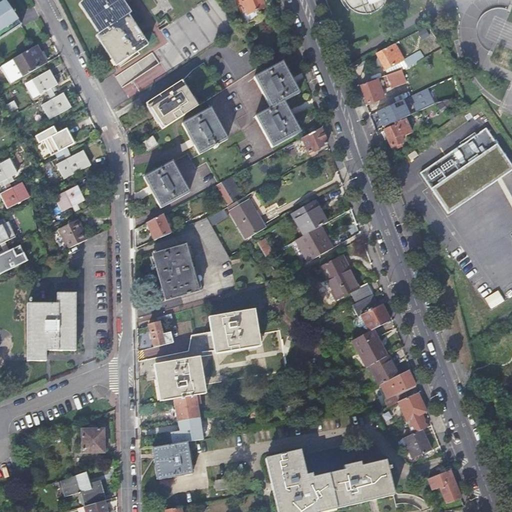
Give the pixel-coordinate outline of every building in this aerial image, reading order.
[(80,0),(81,1),(79,3),(99,34),(96,36),(115,66),(148,44),(128,14),(131,13),(122,0),(80,0)] [(235,0),(238,5),(242,4),(246,15),(242,17),(245,24),(267,15),(261,0),(235,0)] [(511,0),(344,0),(346,4),(349,7),(352,9),(355,11),(359,12),(363,13),(367,13),(371,12),(375,11),(378,9),(381,6),(383,3),(385,0),(511,0)] [(0,39),(13,30),(0,10),(0,39)] [(376,54),(385,70),(403,61),(394,44),(376,54)] [(46,63),(36,45),(10,60),(20,78),(46,63)] [(10,60),(0,66),(10,84),(20,78),(10,60)] [(403,61),(385,70),(388,75),(397,72),(402,70),(407,67),(403,61)] [(299,94),(282,62),(254,78),(270,108),(255,117),(272,148),(300,133),(283,102),(299,94)] [(162,128),(221,91),(203,63),(193,69),(182,81),(146,102),(162,128)] [(49,95),(53,92),(51,88),(58,84),(49,70),(32,80),(40,94),(47,90),(49,95)] [(388,75),(372,81),(372,83),(361,87),(367,105),(379,101),(376,93),(401,84),(397,72),(388,75)] [(33,98),(40,94),(32,80),(25,83),(33,98)] [(56,97),(53,92),(49,95),(51,99),(41,105),(49,119),(71,107),(63,93),(56,97)] [(383,127),(394,122),(404,118),(409,116),(407,112),(404,106),(401,100),(376,112),(383,127)] [(5,105),(10,113),(17,108),(13,101),(5,105)] [(407,112),(409,116),(415,114),(413,110),(409,104),(404,106),(407,112)] [(227,139),(210,107),(182,123),(199,155),(227,139)] [(404,118),(394,122),(396,126),(384,131),(392,148),(403,143),(401,138),(411,134),(404,118)] [(64,154),(69,152),(66,147),(74,143),(66,128),(43,140),(51,155),(62,150),(64,154)] [(511,170),(511,167),(486,128),(420,173),(448,213),(511,170)] [(328,144),(321,129),(302,139),(309,155),(328,144)] [(156,143),(152,136),(143,142),(148,149),(156,143)] [(71,156),(69,152),(64,154),(66,158),(56,164),(64,179),(90,165),(83,150),(71,156)] [(4,186),(9,183),(7,178),(17,173),(9,158),(0,163),(0,181),(2,181),(4,186)] [(189,192),(172,161),(143,176),(160,207),(189,192)] [(233,184),(230,177),(221,182),(225,189),(233,184)] [(11,187),(9,183),(4,186),(6,190),(0,193),(0,194),(7,208),(29,197),(22,182),(11,187)] [(225,189),(221,182),(216,185),(228,205),(233,203),(225,189)] [(84,200),(77,186),(54,197),(61,212),(84,200)] [(233,203),(228,205),(228,206),(246,238),(252,235),(265,228),(246,195),(233,203)] [(327,223),(315,201),(298,209),(311,232),(318,227),(327,223)] [(161,214),(146,223),(153,240),(169,233),(161,214)] [(218,265),(229,259),(205,218),(193,223),(218,265)] [(0,244),(2,248),(6,246),(4,241),(15,236),(7,221),(0,224),(0,244)] [(67,249),(87,240),(77,221),(58,230),(67,249)] [(318,227),(311,232),(295,241),(306,262),(331,248),(327,241),(326,241),(318,227)] [(264,240),(258,244),(262,251),(265,257),(272,253),(264,240)] [(195,269),(188,244),(154,253),(153,252),(151,252),(151,254),(158,279),(164,301),(201,290),(195,269)] [(9,251),(6,246),(2,248),(4,252),(0,254),(0,272),(26,260),(19,246),(9,251)] [(331,291),(335,300),(350,292),(358,288),(347,268),(343,270),(338,259),(341,257),(341,256),(320,266),(333,290),(331,291)] [(347,268),(341,257),(338,259),(343,270),(347,268)] [(372,295),(366,284),(358,288),(350,292),(356,303),(372,295)] [(491,309),(504,302),(498,291),(485,298),(491,309)] [(75,349),(74,293),(56,292),(56,303),(27,303),(27,360),(46,360),(46,350),(75,349)] [(356,303),(354,304),(361,316),(381,306),(381,305),(378,306),(372,295),(356,303)] [(381,306),(361,316),(368,332),(389,321),(381,306)] [(187,350),(137,360),(138,385),(159,381),(162,399),(174,397),(199,393),(203,393),(202,385),(283,372),(277,330),(254,334),(250,309),(209,316),(211,330),(191,334),(187,350)] [(147,324),(153,347),(172,342),(169,330),(161,332),(159,325),(167,323),(165,314),(152,318),(153,323),(147,324)] [(375,329),(353,341),(359,353),(360,357),(364,356),(369,366),(384,358),(378,345),(380,344),(376,336),(375,329)] [(384,358),(369,366),(368,367),(378,386),(380,385),(396,376),(386,357),(384,358)] [(408,371),(396,376),(380,385),(386,399),(384,400),(387,407),(397,402),(407,398),(403,391),(414,386),(408,371)] [(199,393),(174,397),(178,420),(198,416),(196,403),(200,402),(199,393)] [(417,393),(407,398),(397,402),(412,434),(421,430),(427,427),(421,414),(425,412),(417,393)] [(198,416),(178,420),(181,442),(186,442),(203,439),(199,416),(198,416)] [(103,452),(103,428),(81,429),(81,452),(103,452)] [(421,430),(412,434),(403,439),(412,459),(428,451),(428,452),(431,450),(421,430)] [(508,440),(505,434),(499,436),(502,443),(508,440)] [(181,442),(155,447),(157,460),(160,479),(191,474),(188,455),(186,442),(181,442)] [(386,467),(385,461),(306,479),(299,450),(264,458),(276,511),(323,511),(393,495),(387,471),(390,470),(390,466),(386,467)] [(89,470),(61,479),(66,495),(78,492),(79,494),(80,493),(83,506),(87,504),(103,500),(98,480),(88,483),(87,479),(89,478),(87,471),(89,471),(89,470)] [(449,473),(448,470),(427,479),(431,490),(439,487),(442,495),(443,489),(449,473)] [(443,489),(442,495),(446,504),(460,499),(449,473),(443,489)] [(98,480),(103,500),(106,499),(100,479),(98,480)] [(226,488),(225,479),(215,481),(216,489),(226,488)] [(100,511),(106,510),(104,501),(103,500),(87,504),(87,506),(88,511),(100,511)] [(12,511),(10,505),(9,503),(3,505),(5,511),(12,511)]
